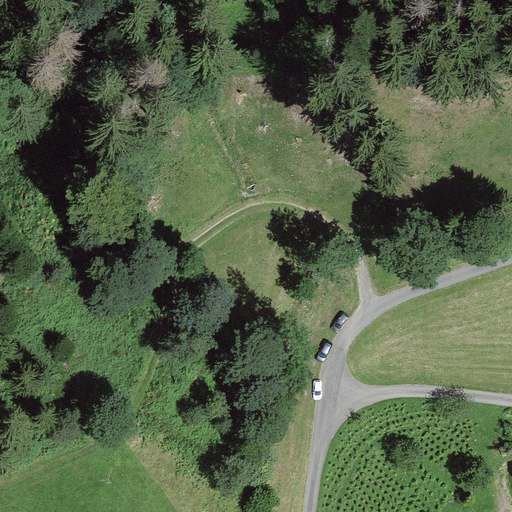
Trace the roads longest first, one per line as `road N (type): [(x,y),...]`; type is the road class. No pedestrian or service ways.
road 1 (track): [(0,470),(95,428),(131,400),(158,344),(172,265),(243,208),(281,203),(341,235),(361,269),(369,310)]
road 2 (track): [(330,396),(342,343),(369,310),(511,255)]
road 3 (track): [(330,396),(403,390),(511,402)]
